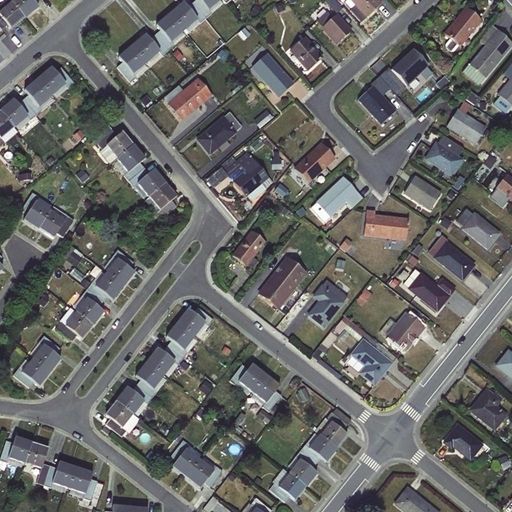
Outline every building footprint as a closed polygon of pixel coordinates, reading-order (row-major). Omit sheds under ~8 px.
[(34,0),(12,0),(9,3),(23,19),(37,7),(33,2),(34,0)] [(191,0),(190,1),(205,20),(210,14),(207,10),(219,0),(191,0)] [(335,46),(346,36),(352,30),(336,13),(342,8),(333,0),(325,0),(324,2),(335,14),(331,18),(326,13),(315,22),(335,46)] [(381,4),(377,0),(347,0),(353,7),(348,11),(360,23),(381,4)] [(168,14),(182,31),(186,35),(205,20),(190,1),(185,6),(182,2),(168,14)] [(23,19),(9,3),(0,10),(0,29),(6,24),(10,30),(23,19)] [(481,22),(464,8),(442,34),(448,40),(444,45),(444,48),(450,52),(452,52),(457,47),(459,49),(481,22)] [(182,31),(168,14),(154,26),(159,31),(153,35),(167,51),(173,46),(170,42),(182,31)] [(511,45),(511,44),(490,26),(479,40),(484,45),(461,73),(477,86),(484,80),(511,45)] [(130,47),(145,63),(148,67),(167,51),(153,35),(148,40),(144,35),(130,47)] [(323,57),(304,37),(288,52),(307,72),(323,57)] [(145,63),(130,47),(117,58),(121,64),(116,68),(129,83),(135,78),(131,75),(145,63)] [(266,54),(250,69),(277,99),(293,84),(266,54)] [(38,79),(52,95),(64,84),(68,89),(74,83),(61,68),(55,73),(50,68),(38,79)] [(511,75),(496,96),(511,109),(511,75)] [(356,101),(380,126),(396,111),(382,97),(389,90),(378,78),(371,84),(372,86),(356,101)] [(23,100),(35,116),(54,101),(50,97),(52,95),(38,79),(24,91),(28,96),(23,100)] [(177,86),(162,99),(181,122),(211,96),(196,79),(182,91),(177,86)] [(479,98),(469,92),(458,109),(461,113),(456,110),(445,128),(474,146),(486,128),(464,114),(467,112),(470,108),(470,105),(473,107),(479,98)] [(35,116),(23,100),(17,105),(12,100),(0,110),(0,113),(16,132),(35,116)] [(261,127),(273,116),(268,110),(255,121),(261,127)] [(195,140),(208,156),(236,133),(235,132),(241,127),(228,112),(195,140)] [(0,145),(4,143),(16,132),(0,113),(0,145)] [(117,138),(113,133),(97,146),(113,165),(134,147),(122,134),(117,138)] [(462,148),(441,136),(436,143),(434,142),(423,160),(452,178),(463,160),(457,157),(462,148)] [(292,170),(307,185),(334,160),(319,144),(292,170)] [(128,182),(144,170),(139,164),(145,160),(134,147),(113,165),(128,182)] [(232,156),(205,181),(212,189),(240,168),(244,173),(231,182),(250,203),(272,183),(246,153),(235,161),(232,156)] [(148,175),(144,170),(128,182),(144,201),(165,184),(154,170),(148,175)] [(511,179),(506,175),(491,196),(503,205),(507,201),(511,204),(511,179)] [(310,209),(323,223),(345,204),(351,210),(362,199),(342,177),(314,203),(315,204),(310,209)] [(440,193),(414,177),(402,195),(429,212),(440,193)] [(159,219),(175,206),(171,201),(176,196),(165,184),(144,201),(159,219)] [(32,195),(21,212),(27,216),(23,222),(37,231),(52,207),(32,195)] [(56,234),(61,237),(72,220),(52,207),(37,231),(52,240),(56,234)] [(374,212),(365,211),(362,238),(405,242),(407,219),(374,215),(374,212)] [(500,234),(474,213),(460,230),(486,251),(500,234)] [(231,257),(250,270),(257,262),(253,259),(265,243),(250,232),(231,257)] [(447,241),(441,235),(426,254),(461,283),(475,266),(445,242),(447,241)] [(127,270),(131,265),(115,253),(100,271),(122,288),(132,275),(127,270)] [(285,258),(256,295),(277,311),(306,274),(285,258)] [(414,270),(402,285),(407,289),(406,290),(436,314),(455,289),(441,278),(435,285),(414,270)] [(86,290),(101,303),(106,297),(111,302),(122,288),(100,271),(86,290)] [(331,288),(324,282),(311,298),(316,302),(305,317),(323,330),(343,303),(329,291),(331,288)] [(97,308),(101,303),(86,290),(70,309),(92,326),(102,313),(97,308)] [(176,323),(193,337),(203,325),(208,327),(213,320),(197,307),(192,313),(187,309),(176,323)] [(56,328),(72,341),(76,335),(81,340),(92,326),(70,309),(56,328)] [(405,313),(385,337),(404,353),(424,329),(405,313)] [(165,347),(182,360),(197,340),(193,337),(176,323),(164,338),(169,342),(165,347)] [(327,353),(337,335),(330,331),(320,349),(327,353)] [(54,356),(58,351),(42,338),(27,357),(49,374),(59,360),(54,356)] [(392,364),(362,340),(348,356),(363,367),(357,375),(358,376),(373,387),(392,364)] [(145,363),(166,380),(182,360),(165,347),(161,352),(156,349),(145,363)] [(511,353),(507,350),(493,367),(511,381),(511,353)] [(12,376),(28,388),(32,383),(38,387),(49,374),(27,357),(12,376)] [(136,385),(151,399),(155,393),(158,394),(168,381),(166,380),(145,363),(134,377),(139,381),(136,385)] [(251,393),(264,376),(251,365),(246,370),(241,366),(228,382),(235,387),(237,383),(251,393)] [(264,376),(251,393),(247,398),(261,409),(255,416),(266,425),(272,418),(267,414),(280,396),(275,392),(279,387),(264,376)] [(114,402),(138,420),(148,406),(147,405),(151,399),(136,385),(131,391),(126,388),(114,402)] [(501,401),(485,389),(467,411),(493,433),(507,416),(497,407),(501,401)] [(138,420),(114,402),(103,416),(108,419),(104,426),(121,438),(126,432),(128,434),(138,420)] [(313,433),(336,449),(347,435),(342,431),(346,425),(330,413),(325,419),(313,433)] [(456,425),(441,444),(450,451),(452,449),(469,463),(483,446),(456,425)] [(336,449),(313,433),(304,446),(299,451),(311,462),(315,464),(319,459),(324,463),(336,449)] [(22,464),(31,443),(14,438),(12,444),(5,442),(0,456),(0,461),(6,464),(8,459),(22,464)] [(189,446),(182,441),(169,457),(175,462),(189,446)] [(31,443),(22,464),(39,470),(35,484),(42,487),(49,467),(42,464),(48,449),(31,443)] [(288,475),(305,487),(316,473),(307,467),(311,462),(299,451),(294,458),(298,461),(288,475)] [(203,455),(185,479),(198,489),(203,484),(209,488),(221,472),(216,467),(216,466),(203,455)] [(67,489),(75,468),(58,462),(56,469),(49,467),(42,487),(50,489),(52,484),(67,489)] [(75,468),(67,489),(66,493),(90,502),(96,482),(89,480),(92,474),(75,468)] [(305,487),(288,475),(284,471),(268,491),(283,503),(288,498),(293,502),(305,487)] [(401,511),(436,511),(406,488),(392,505),(401,511)] [(251,511),(269,511),(271,511),(255,498),(249,505),(254,508),(251,511)]
